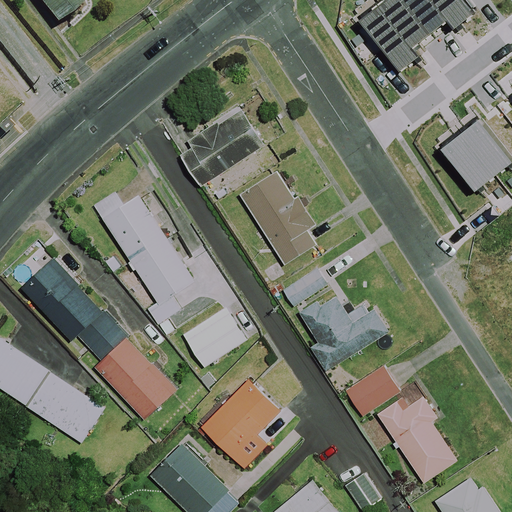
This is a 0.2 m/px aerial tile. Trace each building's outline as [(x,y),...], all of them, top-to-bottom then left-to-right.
[(32,0),(51,26),(78,7),(73,0),(32,0)] [(458,1),(457,0),(368,0),(396,42),(458,1)] [(511,62),(511,50),(492,26),(474,40),(469,32),(426,66),(457,106),(511,62)] [(240,102),(174,144),(204,189),(269,146),(240,102)] [(511,188),(511,127),(457,165),(485,206),(511,188)] [(280,170),(242,194),(288,267),(319,247),(309,230),(315,225),(280,170)] [(118,191),(95,206),(131,259),(127,262),(136,275),(140,273),(162,307),(196,284),(138,198),(128,205),(118,191)] [(104,311),(56,256),(23,284),(71,340),(104,311)] [(236,290),(217,264),(200,276),(218,302),(236,290)] [(329,292),(317,271),(282,291),(294,312),(329,292)] [(338,299),(303,315),(311,333),(301,338),(317,373),(393,338),(379,308),(349,322),(338,299)] [(148,422),(160,410),(179,390),(104,318),(82,341),(105,362),(96,372),(148,422)] [(0,390),(26,407),(51,369),(0,335),(0,390)] [(402,395),(382,364),(344,387),(364,419),(402,395)] [(51,369),(26,407),(83,446),(108,408),(51,369)] [(261,436),(284,413),(250,379),(203,426),(246,469),(270,445),(261,436)] [(401,400),(380,413),(426,485),(460,463),(439,430),(447,425),(428,395),(407,409),(401,400)] [(230,511),(243,499),(185,442),(149,478),(184,511),(230,511)] [(367,511),(385,499),(366,472),(341,489),(357,511),(367,511)] [(502,511),(477,474),(438,500),(445,511),(502,511)] [(341,511),(318,482),(280,511),(341,511)]
